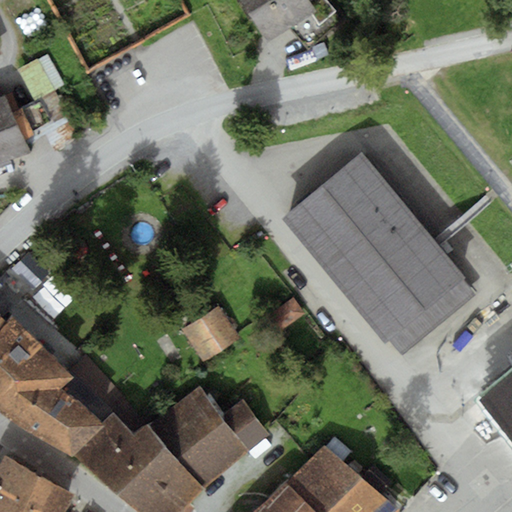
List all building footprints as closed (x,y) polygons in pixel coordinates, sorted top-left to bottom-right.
[(240,0),(267,42),(290,27),(315,11),(308,0),(240,0)] [(152,15),(165,37),(189,24),(176,2),(152,15)] [(89,82),(135,57),(120,29),(74,53),(89,82)] [(47,54),(20,69),(51,123),(68,114),(54,90),(65,84),(47,54)] [(4,94),(0,96),(0,167),(11,164),(9,159),(31,152),(4,94)] [(362,149),(284,211),(399,354),(432,329),(477,292),(434,239),(362,149)] [(20,258),(5,271),(19,286),(34,273),(20,258)] [(218,306),(182,329),(204,363),(240,340),(218,306)] [(73,377),(12,316),(6,323),(0,329),(0,413),(26,430),(59,390),(73,377)] [(511,371),(478,400),(496,421),(511,439),(511,371)] [(222,416),(198,386),(148,426),(203,488),(249,451),(222,416)] [(59,390),(26,430),(73,454),(104,422),(59,390)] [(222,416),(249,451),(272,435),(244,398),(222,416)] [(140,511),(179,511),(203,488),(148,426),(145,423),(134,435),(113,413),(104,422),(73,454),(140,511)] [(323,446),(288,481),(321,511),(396,511),(398,511),(323,446)] [(0,511),(64,511),(75,494),(4,456),(0,463),(0,511)] [(321,511),(288,481),(257,511),(321,511)]
